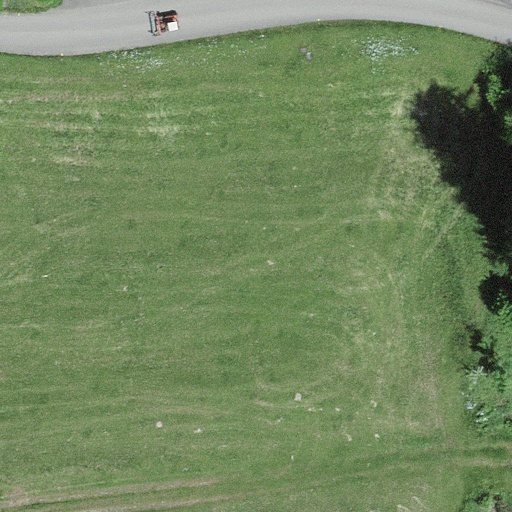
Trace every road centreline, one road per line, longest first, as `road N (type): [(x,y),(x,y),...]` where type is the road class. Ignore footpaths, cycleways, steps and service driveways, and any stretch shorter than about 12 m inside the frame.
road 1 (unclassified): [(0,33),(51,38),(339,0),(442,9),(511,29)]
road 2 (track): [(146,511),(273,487),(511,459)]
